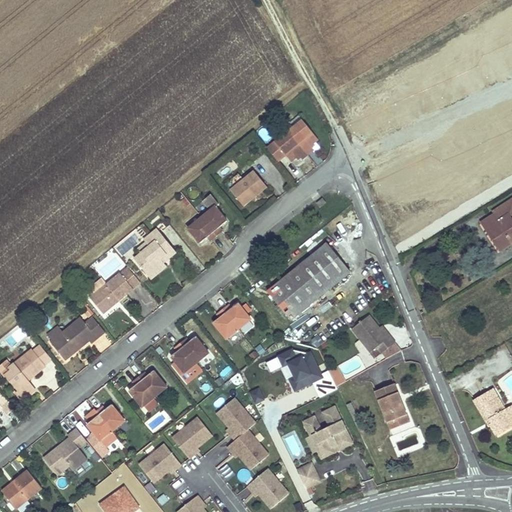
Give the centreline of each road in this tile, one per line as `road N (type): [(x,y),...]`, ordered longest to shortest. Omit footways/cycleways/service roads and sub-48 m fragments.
road 1 (residential): [(474,491),(473,470),(349,161),(254,232),(230,263),(0,452)]
road 2 (track): [(349,161),(264,0)]
